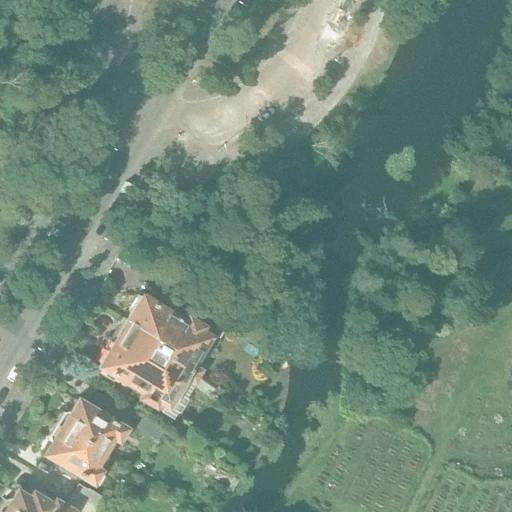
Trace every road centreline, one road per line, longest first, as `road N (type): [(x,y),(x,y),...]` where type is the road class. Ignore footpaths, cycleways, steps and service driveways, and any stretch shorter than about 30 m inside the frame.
road 1 (residential): [(0,357),(141,113)]
road 2 (residential): [(141,113),(190,119),(236,107),(285,70),(320,0)]
road 3 (residential): [(141,113),(209,0)]
road 4 (residential): [(114,0),(121,89),(141,113)]
